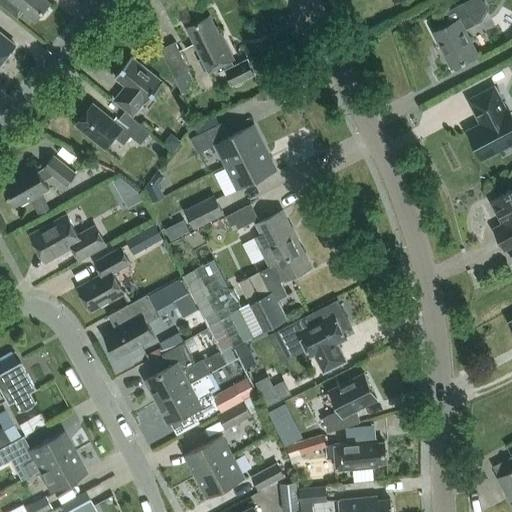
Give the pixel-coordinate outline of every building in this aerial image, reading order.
[(35,20),(50,2),(47,0),(0,0),(0,3),(19,19),(19,18),(18,17),(23,11),(35,20)] [(440,15),(446,25),(434,32),(452,67),(478,54),(464,26),(473,22),(473,23),(481,18),(487,8),(483,0),(465,0),(439,14),(439,15),(440,15)] [(226,70),(233,84),(255,73),(248,59),(235,66),(232,60),(234,59),(221,32),(219,33),(210,15),(187,27),(203,58),(198,60),(204,72),(208,70),(209,71),(224,64),(227,69),(226,70)] [(0,63),(15,45),(0,32),(0,63)] [(175,41),(161,49),(175,77),(189,70),(175,41)] [(115,76),(126,86),(115,100),(133,115),(145,101),(147,102),(163,82),(132,56),(115,76)] [(495,87),(469,100),(481,123),(468,130),(483,158),(511,142),(511,115),(509,109),(507,110),(495,87)] [(141,143),(150,132),(125,112),(117,122),(93,103),(76,124),(105,148),(115,136),(124,143),(131,135),(141,143)] [(216,144),(227,166),(265,146),(254,124),(227,138),(220,123),(191,138),(198,152),(216,144)] [(182,141),(171,133),(163,143),(174,152),(182,141)] [(238,188),(276,168),(265,146),(227,166),(238,188)] [(44,180),(54,174),(67,184),(76,173),(54,156),(45,167),(39,171),(36,166),(3,184),(16,206),(48,188),(44,180)] [(156,173),(145,187),(159,184),(163,178),(156,173)] [(129,184),(120,177),(114,181),(119,190),(129,184)] [(511,189),(511,190),(510,189),(507,191),(507,192),(491,200),(503,224),(494,228),(505,249),(511,245),(511,189)] [(194,228),(225,212),(215,192),(184,208),(194,228)] [(256,219),(249,204),(227,216),(234,230),(256,219)] [(285,319),(276,301),(293,292),(292,291),(288,293),(281,281),(311,266),(282,210),(257,223),(263,233),(256,237),(271,266),(259,272),(270,293),(251,303),(265,329),(285,319)] [(79,258),(106,244),(96,225),(78,235),(67,215),(31,234),(46,260),(73,246),(79,258)] [(189,230),(184,219),(165,228),(170,239),(189,230)] [(155,223),(144,229),(153,245),(164,239),(155,223)] [(91,310),(124,292),(113,272),(130,263),(121,247),(95,261),(102,273),(78,286),(91,310)] [(179,277),(148,295),(156,308),(173,299),(187,291),(179,277)] [(147,294),(126,305),(134,319),(105,334),(117,357),(155,336),(147,323),(160,316),(156,308),(148,295),(147,294)] [(310,325),(298,331),(311,356),(315,354),(324,372),(346,361),(337,343),(347,338),(342,328),(350,324),(349,323),(348,324),(337,303),(338,302),(338,301),(305,317),(305,319),(307,318),(310,325)] [(180,334),(161,344),(164,351),(184,341),(180,334)] [(185,341),(163,353),(170,366),(146,379),(157,400),(210,372),(203,358),(196,362),(185,341)] [(11,352),(0,358),(0,388),(7,401),(13,398),(18,407),(16,408),(23,407),(30,403),(35,397),(32,399),(28,390),(34,386),(19,359),(16,361),(11,352)] [(198,419),(220,407),(210,389),(217,386),(210,372),(157,400),(169,422),(193,409),(198,419)] [(356,409),(377,398),(364,373),(330,390),(339,409),(323,418),(329,431),(360,421),(356,409)] [(291,392),(284,379),(274,384),(268,374),(255,381),(267,404),(291,392)] [(248,377),(233,385),(241,401),(257,392),(248,377)] [(219,413),(226,428),(251,414),(244,400),(219,413)] [(0,421),(11,440),(21,434),(6,408),(0,411),(0,421)] [(40,468),(40,469),(74,451),(63,431),(30,448),(23,436),(0,447),(0,455),(4,463),(19,454),(24,463),(29,474),(40,468)] [(327,446),(323,434),(297,442),(301,454),(327,446)] [(186,454),(197,475),(232,455),(221,435),(186,454)] [(379,465),(379,462),(387,461),(385,441),(377,442),(376,439),(335,443),(337,469),(379,465)] [(74,451),(40,469),(51,489),(85,471),(74,451)] [(244,476),(232,455),(197,475),(208,495),(244,476)] [(511,501),(511,455),(507,459),(511,468),(511,470),(499,477),(511,501)] [(259,488),(284,475),(277,463),(253,476),(259,488)] [(280,483),(283,511),(299,510),(296,481),(280,483)] [(327,500),(325,486),(300,488),(301,503),(327,500)] [(61,504),(65,511),(80,511),(94,505),(86,490),(61,504)] [(24,507),(26,511),(40,511),(51,506),(45,496),(24,507)] [(340,511),(391,511),(390,498),(377,499),(377,496),(339,499),(340,511)] [(26,511),(24,507),(22,503),(5,511),(26,511)]
